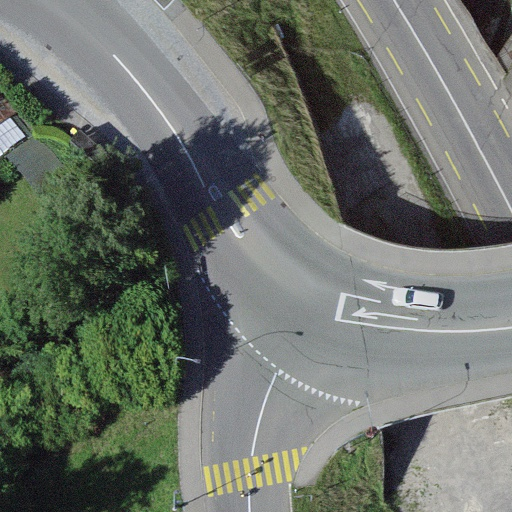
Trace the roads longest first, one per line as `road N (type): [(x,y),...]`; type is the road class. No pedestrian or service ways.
road 1 (tertiary): [(318,317),(245,238),(101,39),(52,0)]
road 2 (primary): [(392,0),(511,212)]
road 3 (tertiary): [(318,317),(277,371),(259,418),(250,511)]
road 4 (tertiary): [(511,326),(450,333),(318,317)]
